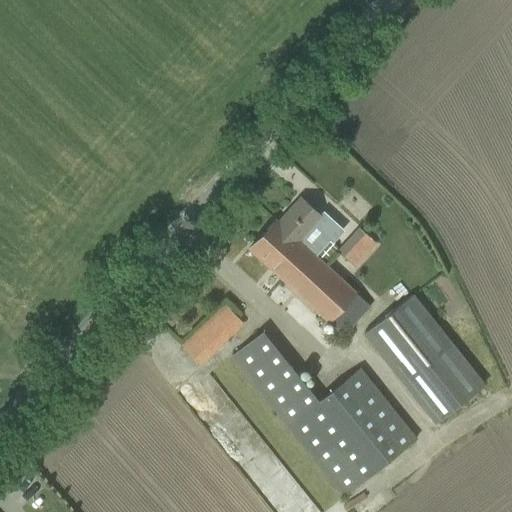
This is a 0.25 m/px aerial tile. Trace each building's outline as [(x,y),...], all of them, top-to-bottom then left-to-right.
[(298,241),(321,216),(300,197),(277,221),(298,241)] [(330,323),(356,294),(298,241),(277,221),(275,219),(249,248),(330,323)] [(358,226),(336,250),(355,267),(376,243),(358,226)] [(485,383),(413,292),(362,333),(434,423),(485,383)] [(181,346),(195,360),(198,364),(242,322),(225,304),(181,346)] [(230,356),(342,497),(416,438),(359,367),(318,400),(262,330),(230,356)]
